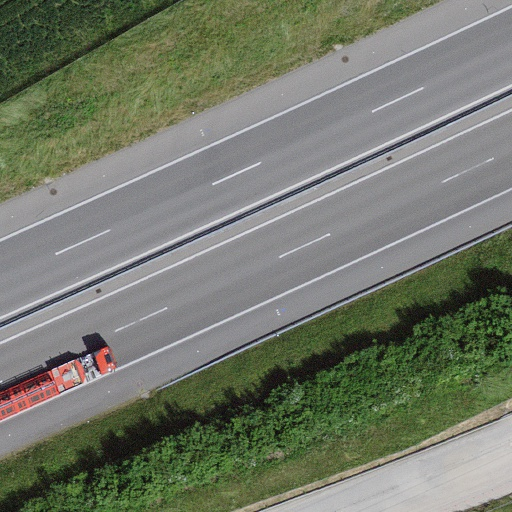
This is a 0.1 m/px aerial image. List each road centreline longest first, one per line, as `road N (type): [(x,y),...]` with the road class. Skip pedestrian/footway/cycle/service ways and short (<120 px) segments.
road 1 (motorway): [(511,44),(0,278)]
road 2 (motorway): [(0,381),(511,147)]
road 3 (unclassified): [(344,511),(511,447)]
